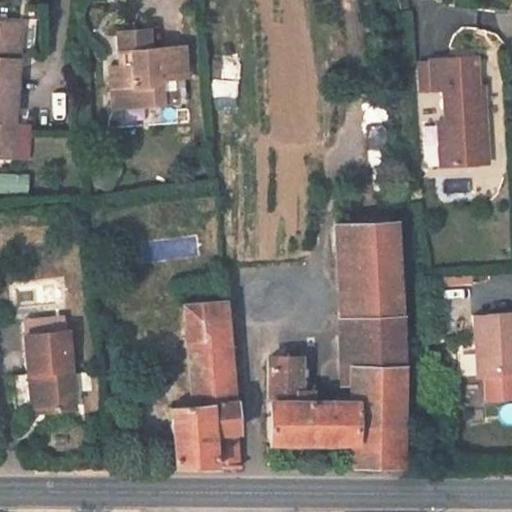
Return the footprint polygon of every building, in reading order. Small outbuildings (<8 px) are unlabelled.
[(11,60),(2,59),(5,25),(0,24),(0,119),(7,120),(11,60)] [(13,25),(5,25),(2,59),(11,60),(13,25)] [(112,73),(113,93),(118,92),(119,113),(172,109),(171,83),(181,83),(179,52),(143,55),(142,35),(112,36),(114,58),(125,58),(126,71),(112,73)] [(438,141),(440,163),(480,161),(478,138),(473,138),(472,119),(478,119),(475,83),(471,83),(469,54),(423,57),(426,88),(435,88),(437,120),(433,120),(434,141),(438,141)] [(113,93),(112,73),(104,73),(106,114),(119,113),(118,92),(113,93)] [(343,313),(343,352),(394,351),(393,318),(386,219),(335,223),(343,313)] [(335,223),(325,225),(331,312),(333,352),(343,352),(343,313),(335,223)] [(218,302),(185,305),(188,358),(173,359),(177,408),(160,407),(163,468),(231,468),(222,356),(218,302)] [(185,305),(170,306),(173,359),(188,358),(185,305)] [(511,312),(466,316),(469,378),(511,375),(511,312)] [(19,339),(23,378),(35,377),(39,415),(70,412),(63,335),(19,339)] [(300,403),(300,391),(291,391),(290,357),(258,357),(259,440),(344,442),(345,467),(396,467),(394,351),(343,352),(343,368),(344,404),(300,403)] [(334,368),(343,368),(343,352),(333,352),(334,368)] [(35,377),(23,378),(27,416),(39,415),(35,377)] [(119,468),(116,438),(99,438),(102,468),(119,468)]
